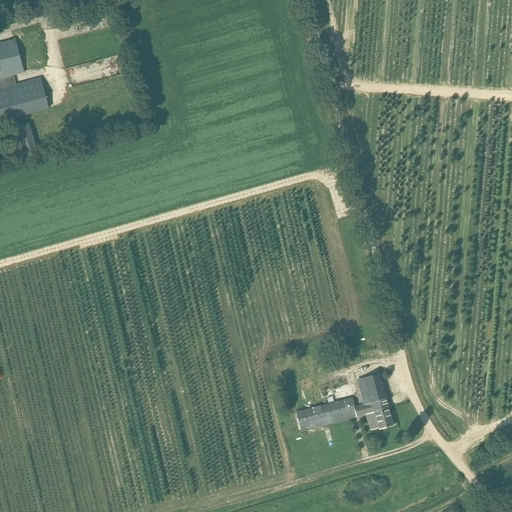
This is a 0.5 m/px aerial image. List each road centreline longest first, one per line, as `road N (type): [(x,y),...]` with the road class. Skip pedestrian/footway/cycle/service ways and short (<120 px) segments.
road 1 (unclassified): [(432,430),(413,398),(307,0)]
road 2 (track): [(366,461),(185,511)]
